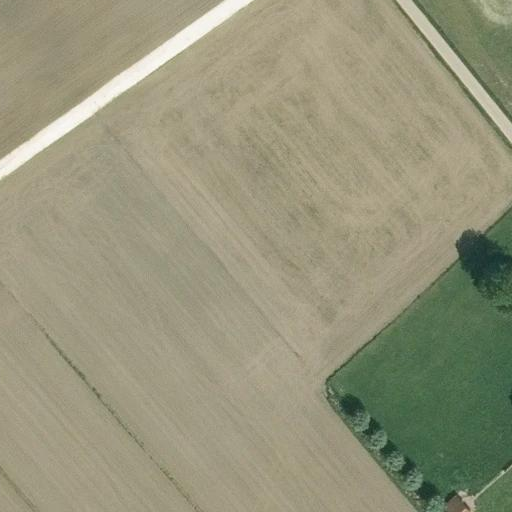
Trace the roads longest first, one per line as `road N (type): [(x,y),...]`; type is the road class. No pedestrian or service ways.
road 1 (track): [(0,161),(227,0)]
road 2 (track): [(511,131),(404,0)]
